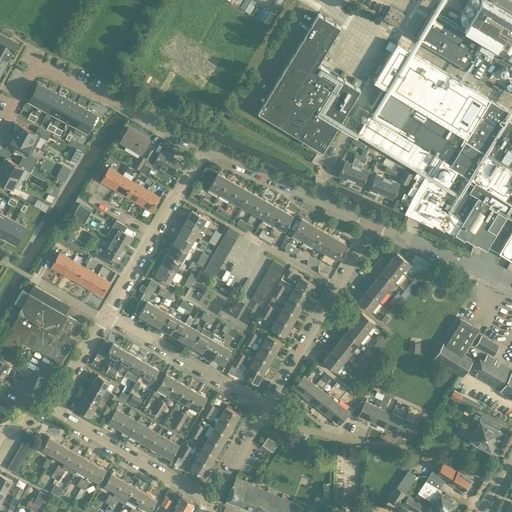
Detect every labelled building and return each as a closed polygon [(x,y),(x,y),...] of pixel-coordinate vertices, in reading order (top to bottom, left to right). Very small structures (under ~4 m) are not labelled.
[(432,10),(416,38),(478,76),(480,73),(491,79),(501,62),(511,68),(511,29),(508,27),(511,21),(511,18),(482,1),(465,29),(432,10)] [(383,19),(397,27),(404,15),(390,7),(383,19)] [(318,14),(258,112),(322,151),(360,89),(318,64),(340,27),(318,14)] [(11,34),(1,29),(0,31),(0,45),(12,52),(17,42),(9,37),(11,34)] [(389,41),(385,47),(392,51),(396,45),(389,41)] [(368,115),(356,135),(425,176),(422,181),(413,196),(412,197),(409,203),(408,206),(405,212),(420,219),(419,220),(432,226),(433,224),(444,230),(444,229),(455,235),(456,234),(464,239),(465,238),(476,244),(476,243),(486,248),(506,214),(507,215),(511,205),(511,121),(504,116),(507,110),(490,100),(397,43),(396,45),(392,51),(374,82),(385,88),(372,109),(376,111),(398,125),(408,131),(405,137),(368,115)] [(12,52),(0,45),(0,57),(7,61),(12,52)] [(38,83),(29,100),(39,106),(48,88),(38,83)] [(39,106),(48,111),(58,93),(48,88),(39,106)] [(48,111),(58,116),(67,98),(58,93),(48,111)] [(67,98),(58,116),(67,121),(77,103),(67,98)] [(77,103),(67,121),(77,126),(86,108),(77,103)] [(77,126),(74,130),(78,132),(85,135),(96,113),(86,108),(77,126)] [(15,132),(13,134),(31,144),(35,146),(40,137),(47,140),(50,134),(38,127),(35,133),(19,124),(17,129),(15,132)] [(141,154),(149,140),(128,127),(120,142),(141,154)] [(10,140),(8,145),(24,153),(21,159),(33,166),(37,159),(30,156),(35,146),(31,144),(13,134),(13,136),(12,135),(9,140),(10,140)] [(75,147),(78,141),(71,137),(69,140),(68,143),(75,147)] [(365,145),(355,139),(353,143),(363,149),(365,145)] [(162,148),(158,154),(152,150),(144,163),(151,167),(153,163),(172,174),(180,162),(167,154),(169,152),(162,148)] [(316,153),(312,161),(316,163),(320,156),(316,153)] [(140,156),(134,166),(139,169),(145,159),(140,156)] [(30,172),(33,166),(21,159),(18,165),(5,158),(0,168),(18,178),(23,168),(29,171),(30,172)] [(341,168),(338,175),(350,180),(356,166),(358,160),(354,158),(351,164),(344,160),(341,168)] [(382,163),(392,168),(395,163),(385,158),(382,163)] [(63,164),(56,177),(64,181),(71,168),(63,164)] [(356,166),(350,180),(361,185),(368,171),(356,166)] [(101,181),(113,189),(122,175),(109,167),(101,181)] [(18,178),(0,168),(0,181),(12,188),(18,178)] [(403,169),(398,180),(407,185),(413,174),(403,169)] [(209,187),(220,193),(228,179),(217,173),(209,187)] [(369,188),(381,193),(387,179),(375,174),(369,188)] [(126,196),(134,182),(122,175),(113,189),(126,196)] [(413,196),(422,181),(417,177),(408,193),(413,196)] [(230,200),(238,185),(228,179),(220,193),(230,200)] [(387,179),(381,193),(393,198),(399,184),(387,179)] [(138,203),(146,189),(134,182),(126,196),(138,203)] [(49,184),(46,191),(51,194),(54,187),(49,184)] [(241,206),(249,192),(238,185),(230,200),(241,206)] [(146,189),(138,203),(151,211),(159,197),(146,189)] [(252,212),(260,198),(249,192),(241,206),(252,212)] [(401,199),(409,203),(412,197),(404,194),(401,199)] [(207,206),(210,201),(203,197),(203,198),(201,202),(207,206)] [(37,198),(33,205),(46,212),(49,205),(37,198)] [(262,218),(271,204),(260,198),(252,212),(262,218)] [(404,213),(405,212),(408,206),(397,200),(393,207),(404,213)] [(91,210),(79,203),(71,217),(83,224),(91,210)] [(273,224),(281,210),(271,204),(262,218),(273,224)] [(216,211),(222,214),(225,209),(219,206),(216,211)] [(225,209),(222,214),(229,218),(232,214),(228,212),(225,209)] [(185,220),(203,231),(205,227),(202,225),(205,219),(191,210),(185,220)] [(281,210),(273,224),(284,231),(292,216),(281,210)] [(0,234),(6,238),(15,220),(5,215),(0,225),(0,234)] [(237,223),(243,227),(246,222),(240,218),(237,223)] [(303,240),(312,225),(300,219),(292,234),(303,240)] [(16,243),(25,225),(15,220),(6,238),(16,243)] [(105,238),(110,241),(110,240),(126,249),(133,237),(123,231),(127,226),(116,220),(105,238)] [(203,232),(203,231),(185,220),(179,231),(197,242),(200,238),(196,236),(199,230),(203,232)] [(246,222),(243,227),(250,230),(253,226),(246,222)] [(314,246),(323,231),(312,225),(303,240),(314,246)] [(65,240),(70,231),(64,227),(59,236),(65,240)] [(225,233),(236,240),(239,233),(229,227),(225,233)] [(197,243),(197,242),(179,231),(173,242),(187,250),(193,240),(197,243)] [(212,236),(217,239),(220,234),(214,231),(212,236)] [(325,252),(333,237),(323,231),(314,246),(325,252)] [(511,259),(511,231),(499,252),(511,259)] [(236,240),(225,233),(222,239),(232,245),(236,240)] [(267,234),(265,239),(272,243),(274,238),(267,234)] [(214,245),(217,239),(212,236),(208,242),(214,245)] [(345,243),(333,237),(325,252),(336,259),(345,243)] [(222,239),(219,244),(229,250),(232,245),(222,239)] [(118,262),(126,249),(110,240),(105,250),(100,247),(95,255),(111,264),(114,259),(118,262)] [(173,242),(167,252),(181,261),(187,250),(173,242)] [(296,252),(298,249),(287,243),(285,246),(285,249),(285,253),(296,252)] [(211,250),(201,244),(200,247),(210,253),(211,250)] [(229,250),(219,244),(216,249),(226,256),(229,250)] [(216,249),(213,255),(223,261),(226,256),(216,249)] [(296,259),(307,258),(309,255),(298,249),(296,252),(296,259)] [(397,251),(388,262),(401,272),(409,262),(397,251)] [(51,267),(64,274),(72,260),(59,252),(56,258),(51,267)] [(160,263),(175,272),(181,261),(167,252),(160,263)] [(199,257),(205,261),(208,255),(202,252),(199,257)] [(223,261),(213,255),(210,260),(220,266),(223,261)] [(307,265),(318,264),(320,261),(309,255),(307,258),(307,265)] [(416,255),(412,260),(416,263),(420,258),(416,255)] [(202,266),(205,261),(199,257),(196,263),(202,266)] [(76,281),(84,267),(72,260),(64,274),(76,281)] [(220,266),(210,260),(206,266),(217,272),(220,266)] [(273,261),(270,267),(280,273),(283,267),(273,261)] [(320,261),(318,264),(318,272),(326,277),(329,271),(331,267),(320,261)] [(393,282),(401,272),(388,262),(381,272),(393,282)] [(171,278),(175,272),(160,263),(154,274),(173,285),(176,280),(171,278)] [(214,276),(217,272),(206,266),(203,271),(214,278),(214,276)] [(89,288),(97,274),(84,267),(76,281),(89,288)] [(277,278),(280,273),(270,267),(267,272),(277,278)] [(290,278),(293,272),(288,269),(284,275),(290,278)] [(274,283),(277,278),(267,272),(263,278),(274,283)] [(386,291),(393,282),(381,272),(373,281),(386,291)] [(186,279),(192,282),(195,276),(190,273),(186,279)] [(97,274),(89,288),(102,295),(110,281),(97,274)] [(412,281),(416,283),(420,278),(417,275),(412,281)] [(301,276),(295,287),(308,295),(314,284),(301,276)] [(271,289),(274,283),(263,278),(260,283),(271,289)] [(189,287),(192,282),(186,279),(183,284),(189,287)] [(373,281),(366,291),(378,301),(386,291),(373,281)] [(268,294),(271,289),(260,283),(257,288),(268,294)] [(279,284),(276,289),(281,292),(284,286),(279,284)] [(295,287),(289,297),(302,305),(308,295),(295,287)] [(26,288),(0,333),(0,343),(18,353),(32,329),(69,351),(79,335),(81,337),(87,327),(47,303),(48,301),(26,288)] [(264,300),(268,294),(257,288),(254,294),(264,300)] [(281,292),(276,289),(272,296),(277,299),(281,292)] [(172,293),(166,290),(165,293),(164,292),(162,295),(169,299),(172,293)] [(378,301),(366,291),(358,301),(371,311),(378,301)] [(138,315),(149,321),(157,307),(146,300),(149,296),(143,292),(136,305),(142,308),(138,315)] [(264,300),(254,294),(251,299),(261,305),(264,300)] [(396,299),(400,302),(404,297),(401,294),(396,299)] [(289,297),(283,307),(297,315),(302,305),(289,297)] [(193,306),(187,302),(187,303),(188,303),(186,306),(185,305),(184,307),(190,311),(193,306)] [(267,304),(264,310),(269,313),(273,307),(267,304)] [(160,327),(168,313),(157,307),(149,321),(160,327)] [(283,307),(277,317),(291,325),(297,315),(283,307)] [(269,313),(264,310),(260,316),(266,319),(269,313)] [(362,311),(354,321),(367,331),(375,321),(362,311)] [(170,334),(179,319),(168,313),(160,327),(170,334)] [(179,319),(170,334),(180,339),(189,325),(193,318),(188,315),(184,322),(179,319)] [(215,318),(209,315),(208,315),(209,316),(207,318),(206,318),(205,320),(211,324),(215,318)] [(291,325),(277,317),(271,328),(285,336),(291,325)] [(464,354),(479,330),(459,318),(448,334),(444,341),(433,358),(454,372),(461,376),(472,359),(464,354)] [(359,341),(367,331),(354,321),(346,331),(359,341)] [(195,328),(189,325),(180,339),(191,346),(200,331),(202,327),(197,325),(195,328)] [(225,325),(222,330),(228,334),(231,328),(225,325)] [(202,327),(200,331),(191,346),(202,352),(210,337),(212,333),(208,331),(202,327)] [(228,334),(226,337),(231,340),(236,331),(231,328),(228,334)] [(351,351),(359,341),(346,331),(338,341),(351,351)] [(223,340),(212,333),(210,337),(202,352),(212,358),(221,343),(223,340)] [(267,334),(261,344),(275,352),(281,342),(267,334)] [(492,355),(498,346),(481,335),(475,345),(492,355)] [(254,340),(249,337),(245,344),(250,346),(254,340)] [(36,341),(33,346),(40,350),(43,345),(36,341)] [(344,361),(351,351),(338,341),(331,351),(344,361)] [(110,374),(124,349),(112,343),(106,354),(112,358),(108,364),(110,365),(106,372),(110,374)] [(232,349),(221,343),(212,358),(223,364),(232,349)] [(261,344),(255,355),(269,363),(275,352),(261,344)] [(410,345),(409,352),(420,353),(421,346),(410,345)] [(129,367),(135,356),(124,349),(110,374),(113,376),(117,370),(119,371),(123,364),(129,367)] [(344,361),(331,351),(323,361),(336,371),(344,361)] [(364,352),(360,358),(362,359),(365,362),(370,357),(366,354),(364,352)] [(0,377),(2,378),(9,365),(0,360),(0,357),(2,354),(0,353),(0,377)] [(255,355),(249,365),(263,373),(269,363),(255,355)] [(511,398),(511,369),(487,355),(476,374),(476,377),(511,398)] [(136,380),(140,374),(146,362),(135,356),(129,367),(134,371),(130,378),(132,379),(128,386),(132,388),(136,380)] [(242,361),(237,358),(233,365),(238,367),(242,361)] [(158,369),(146,362),(140,374),(151,381),(158,369)] [(263,373),(249,365),(243,376),(257,384),(263,373)] [(326,383),(330,377),(325,372),(320,378),(326,383)] [(157,387),(167,393),(175,379),(165,373),(157,387)] [(97,374),(90,386),(102,393),(103,392),(109,396),(111,392),(105,388),(109,381),(97,374)] [(293,388),(305,397),(315,385),(303,376),(293,388)] [(178,399),(186,385),(175,379),(167,393),(178,399)] [(136,380),(132,388),(136,390),(140,383),(136,380)] [(188,405),(196,391),(186,385),(178,399),(188,405)] [(316,406),(326,394),(315,385),(305,397),(316,406)] [(96,404),(101,408),(108,412),(111,407),(104,403),(105,402),(99,398),(102,393),(90,386),(84,397),(96,404)] [(477,411),(481,404),(454,390),(450,397),(477,411)] [(125,401),(129,395),(121,391),(118,397),(125,401)] [(196,391),(188,405),(199,411),(207,397),(196,391)] [(137,407),(142,399),(133,394),(128,402),(137,407)] [(326,394),(316,406),(328,415),(338,403),(326,394)] [(384,395),(382,400),(387,403),(390,397),(384,395)] [(89,416),(96,404),(84,397),(77,409),(89,416)] [(157,405),(162,408),(165,403),(160,400),(157,405)] [(372,422),(378,407),(365,401),(365,402),(361,400),(358,408),(361,409),(358,416),(372,422)] [(210,403),(206,409),(211,412),(215,406),(210,403)] [(338,403),(328,415),(339,424),(349,412),(338,403)] [(159,413),(162,408),(157,405),(154,410),(159,413)] [(226,406),(220,417),(233,425),(239,414),(226,406)] [(392,413),(378,407),(372,422),(385,428),(392,413)] [(107,423),(118,429),(126,415),(115,409),(107,423)] [(211,412),(206,409),(203,415),(208,418),(211,412)] [(178,417),(183,420),(186,415),(184,414),(181,412),(178,417)] [(385,428),(398,434),(405,419),(392,413),(385,428)] [(482,417),(481,417),(476,414),(472,421),(478,424),(470,439),(490,450),(495,439),(498,439),(500,435),(499,433),(500,431),(496,429),(499,424),(483,416),(482,417)] [(118,429),(128,435),(137,421),(126,415),(118,429)] [(180,425),(183,420),(178,417),(175,422),(180,425)] [(233,425),(220,417),(214,427),(227,435),(233,425)] [(418,425),(405,419),(398,434),(411,440),(418,425)] [(139,441),(147,427),(137,421),(128,435),(139,441)] [(198,424),(194,430),(199,432),(203,427),(198,424)] [(149,447),(158,433),(147,427),(139,441),(149,447)] [(214,427),(208,437),(221,445),(227,435),(214,427)] [(199,432),(194,430),(191,436),(196,439),(199,432)] [(160,453),(168,439),(158,433),(149,447),(160,453)] [(25,436),(22,442),(32,447),(36,442),(25,436)] [(41,448),(53,455),(60,443),(48,436),(41,448)] [(268,436),(262,444),(272,451),(278,443),(268,436)] [(221,445),(208,437),(202,448),(215,455),(221,445)] [(179,445),(168,439),(160,453),(171,460),(179,445)] [(30,453),(32,447),(22,442),(19,447),(30,453)] [(64,462),(71,450),(60,443),(53,455),(64,462)] [(186,444),(182,450),(187,453),(191,447),(186,444)] [(27,458),(30,453),(19,447),(16,452),(27,458)] [(215,455),(202,448),(196,458),(209,466),(215,455)] [(75,468),(82,456),(71,450),(64,462),(75,468)] [(187,453),(182,450),(179,456),(184,459),(187,453)] [(24,463),(27,458),(16,452),(13,457),(24,463)] [(87,475),(93,463),(82,456),(75,468),(87,475)] [(21,468),(24,463),(13,457),(10,462),(21,468)] [(203,476),(209,466),(196,458),(190,468),(203,476)] [(21,468),(10,462),(7,468),(18,474),(21,468)] [(93,463),(87,475),(98,481),(105,470),(93,463)] [(456,471),(448,465),(447,466),(442,463),(435,473),(432,471),(428,476),(442,485),(445,479),(449,482),(465,492),(470,484),(468,483),(470,479),(462,475),(464,472),(458,469),(456,471)] [(51,476),(54,478),(61,467),(57,465),(51,476)] [(61,467),(54,478),(58,480),(65,469),(61,467)] [(0,488),(6,492),(13,480),(0,473),(0,488)] [(104,485),(115,491),(122,480),(110,473),(104,485)] [(291,511),(293,510),(284,506),(287,500),(251,485),(252,483),(236,477),(226,500),(255,511),(291,511)] [(122,480),(115,491),(126,498),(133,486),(122,480)] [(454,508),(457,503),(450,498),(451,496),(445,493),(444,494),(440,492),(441,491),(425,481),(417,493),(433,502),(427,511),(429,511),(452,511),(455,509),(454,508)] [(18,497),(24,488),(17,484),(11,493),(18,497)] [(138,504),(144,493),(133,486),(126,498),(138,504)] [(400,504),(406,494),(396,487),(388,500),(396,506),(398,503),(400,504)] [(34,503),(39,505),(41,500),(44,501),(47,495),(40,491),(34,503)] [(144,493),(138,504),(149,511),(156,499),(144,493)] [(415,511),(421,503),(406,494),(400,504),(412,511),(415,511)] [(165,496),(163,501),(170,505),(172,500),(165,496)] [(181,496),(175,508),(182,511),(187,511),(193,503),(181,496)] [(26,505),(31,508),(34,503),(36,498),(33,497),(32,498),(30,502),(28,501),(26,505)] [(325,508),(329,500),(324,498),(321,506),(325,508)] [(315,511),(287,500),(284,506),(293,510),(291,511),(315,511)] [(365,501),(362,510),(368,511),(370,503),(365,501)] [(0,503),(0,508),(6,511),(11,511),(12,510),(6,507),(0,503)]
